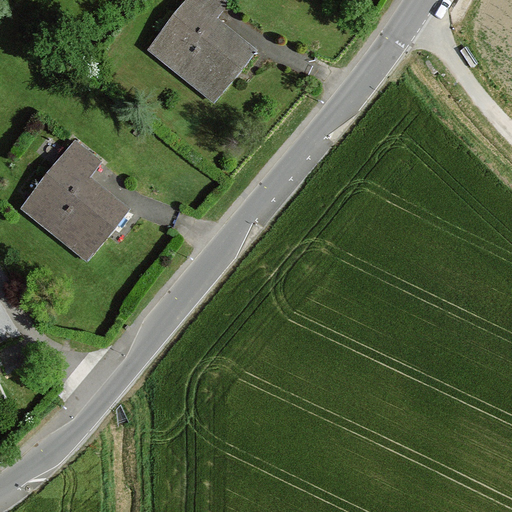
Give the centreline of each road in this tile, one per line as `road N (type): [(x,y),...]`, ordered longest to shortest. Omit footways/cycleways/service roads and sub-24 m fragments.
road 1 (tertiary): [(101,397),(348,103),(422,0)]
road 2 (track): [(417,8),(511,134)]
road 3 (residential): [(101,397),(40,343),(0,281)]
road 4 (tertiary): [(0,493),(101,397)]
